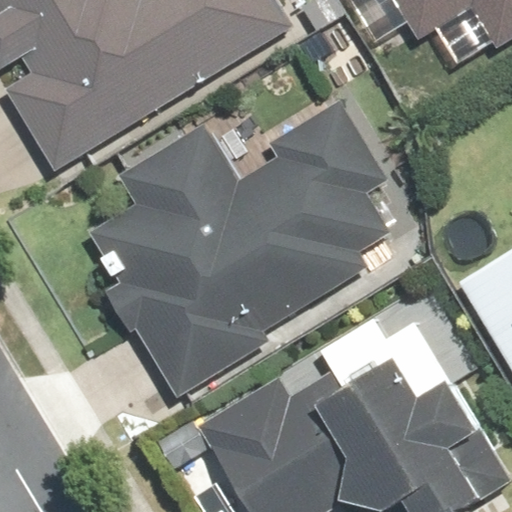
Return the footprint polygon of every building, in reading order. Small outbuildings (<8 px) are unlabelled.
[(0,100),(48,178),(290,27),(272,0),(0,0),(0,77),(20,65),(29,80),(0,97),(0,100)] [(511,0),(402,0),(429,40),(482,6),(509,48),(511,46),(511,0)] [(202,126),(115,181),(130,205),(72,241),(178,410),(274,350),(267,339),(385,266),(372,245),(391,234),(368,196),(387,185),(337,102),(230,170),(202,126)] [(511,252),(454,288),(511,380),(511,252)] [(208,511),(321,511),(332,505),(337,511),(455,511),(502,482),(475,438),(468,442),(438,395),(407,415),(377,368),(356,381),(333,345),(193,434),(210,461),(186,477),(208,511)]
